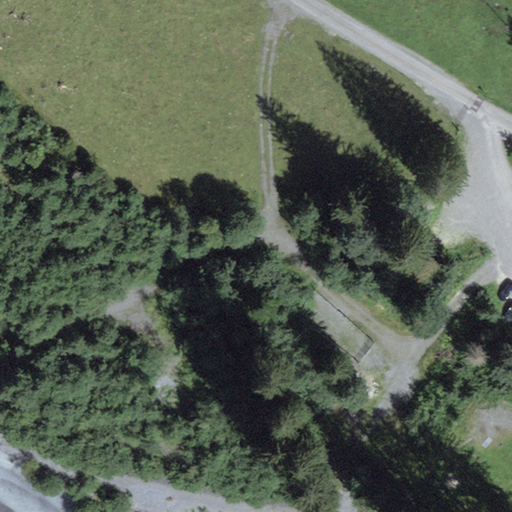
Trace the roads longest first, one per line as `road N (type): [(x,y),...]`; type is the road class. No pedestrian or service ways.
road 1 (track): [(281,0),(264,103),(272,215),(324,327),(367,374)]
road 2 (unclassified): [(308,0),(511,125)]
